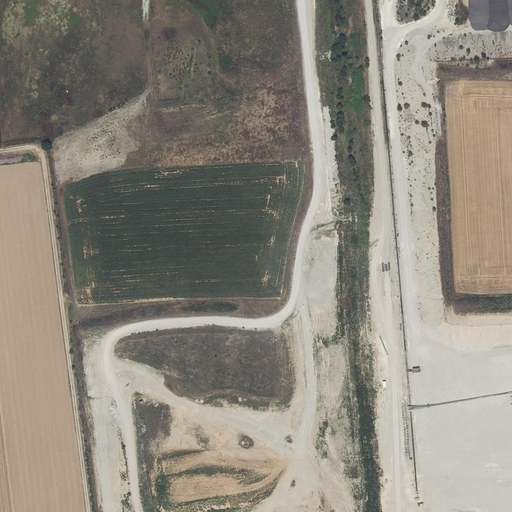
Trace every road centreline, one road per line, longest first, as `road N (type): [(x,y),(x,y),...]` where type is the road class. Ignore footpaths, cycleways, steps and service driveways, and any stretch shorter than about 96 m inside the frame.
road 1 (unknown): [(138,381),(111,357),(126,329),(180,320),(258,322),(286,310),(320,178),(299,0)]
road 2 (unknown): [(366,0),(380,207),(355,322),(355,454),(324,511)]
road 3 (track): [(88,511),(41,148),(0,150)]
road 4 (unknown): [(138,381),(181,405),(306,411)]
road 5 (unknown): [(135,511),(128,407),(138,381)]
